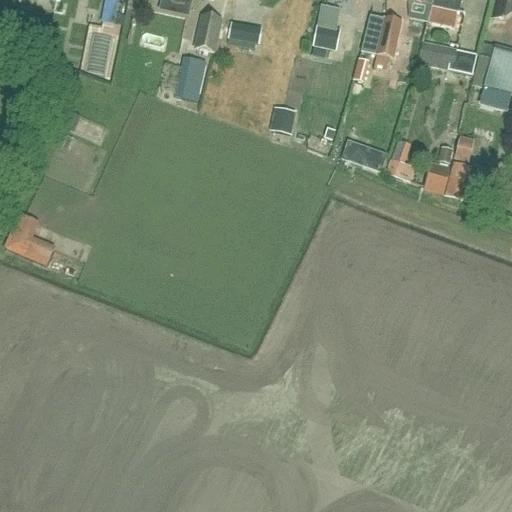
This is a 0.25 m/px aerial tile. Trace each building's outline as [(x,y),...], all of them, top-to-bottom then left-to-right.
[(385,0),(385,1),(400,4),(432,11),(434,0),(385,0)] [(434,0),(432,11),(432,12),(458,17),(461,0),(434,0)] [(511,0),(496,0),(495,3),(491,22),(499,24),(499,23),(503,24),(511,17),(511,0)] [(100,25),(112,27),(114,5),(102,3),(100,25)] [(214,59),(221,24),(200,20),(193,55),(214,59)] [(394,65),(401,26),(383,23),(373,73),(385,75),(387,64),(394,65)] [(229,25),(225,46),(253,53),(258,31),(229,25)] [(15,32),(18,54),(40,51),(38,29),(15,32)] [(83,73),(104,75),(108,37),(87,34),(83,73)] [(333,55),(336,38),(313,34),(310,51),(333,55)] [(452,73),(456,54),(420,46),(415,69),(446,76),(447,72),(452,73)] [(511,55),(494,51),(490,64),(478,60),(470,90),(484,93),(479,110),(506,117),(510,100),(511,101),(511,55)] [(168,71),(163,96),(196,104),(204,65),(181,60),(178,73),(168,71)] [(365,86),(368,65),(355,63),(352,84),(365,86)] [(274,117),(270,137),(290,140),(293,121),(274,117)] [(471,145),(459,142),(454,165),(466,168),(471,145)] [(340,165),(380,179),(387,160),(347,146),(340,165)] [(441,153),(438,166),(449,169),(452,156),(441,153)] [(409,188),(414,174),(391,165),(385,179),(409,188)] [(450,173),(431,168),(422,196),(441,202),(450,173)] [(472,174),(455,169),(445,203),(463,208),(472,174)] [(25,261),(40,227),(19,218),(5,253),(25,261)]
